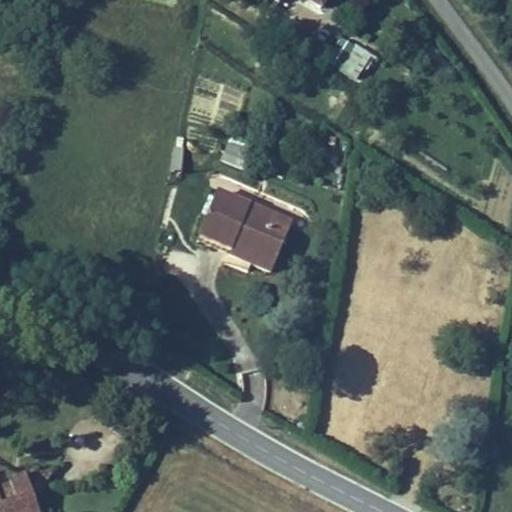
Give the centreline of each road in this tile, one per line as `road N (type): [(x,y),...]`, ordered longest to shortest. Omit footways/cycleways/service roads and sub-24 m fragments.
road 1 (tertiary): [(377,511),(81,345),(0,318)]
road 2 (residential): [(511,98),(436,0)]
